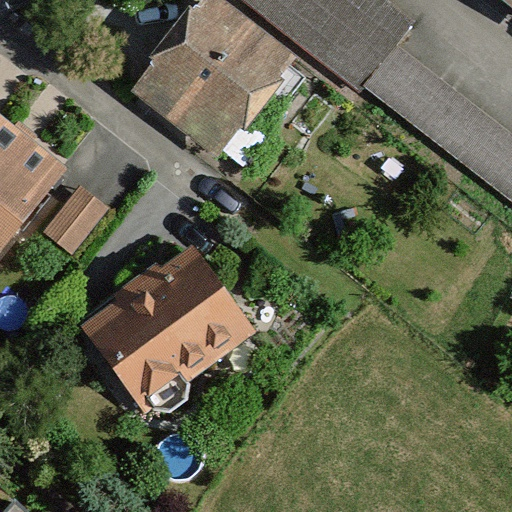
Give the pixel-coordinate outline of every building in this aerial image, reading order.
[(224,0),(197,0),(124,96),(214,164),(297,55),(224,0)] [(511,124),(399,44),(418,17),(394,0),(240,0),(511,194),(511,124)] [(0,248),(57,172),(0,115),(0,248)] [(79,185),(42,234),(73,265),(109,214),(79,185)] [(191,245),(73,331),(139,421),(257,335),(191,245)]
